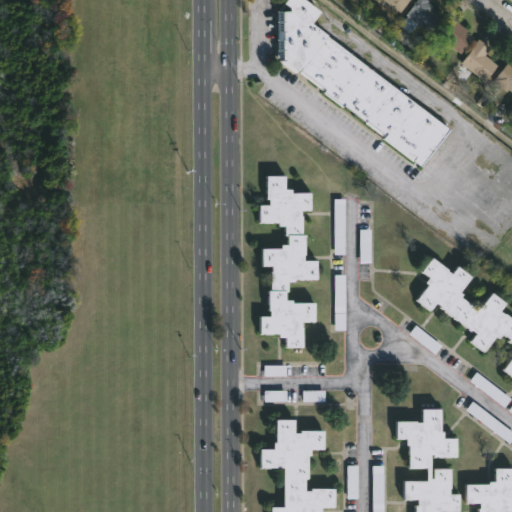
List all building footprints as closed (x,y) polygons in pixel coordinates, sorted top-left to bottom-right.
[(307,26),(444,130),(415,168),(377,139),(381,134),(379,132),(377,134),(336,103),(334,106),(317,93),(319,91),(278,61),(278,12),(286,12),(286,8),(280,4),(283,0),(299,0),(317,13),(307,26)] [(409,0),(400,12),(384,0),(409,0)] [(438,16),(429,29),(420,23),(412,33),(401,26),(408,16),(403,12),(411,0),(423,0),(430,6),(428,9),(438,16)] [(370,26),(382,35),(391,22),(380,14),(370,26)] [(473,38),(461,53),(437,35),(451,17),(469,31),(467,33),(473,38)] [(497,64),(486,81),(460,63),(477,38),(490,47),(484,56),(497,64)] [(511,66),(511,65),(511,91),(508,89),(506,91),(492,81),(505,62),(511,66)] [(281,175),(280,188),(287,188),(287,191),(306,192),(305,209),(298,209),(297,233),(300,234),(299,259),(314,259),(313,278),(283,277),(283,288),(266,288),(267,264),(256,264),(257,246),(276,246),(276,243),(283,243),(283,234),(280,234),(281,225),(274,225),(274,221),(255,221),(255,204),(264,204),(264,198),(262,198),(263,174),(281,175)] [(443,269),(447,272),(453,264),(468,275),(457,291),(459,293),(457,296),(471,306),(475,300),(479,303),(488,290),(503,301),(497,309),(511,320),(511,380),(497,368),(508,353),(506,352),(510,345),(502,339),(504,337),(499,333),(495,339),(492,337),(481,352),(463,339),(468,333),(434,307),(435,305),(432,303),(426,311),(410,299),(421,283),(419,281),(422,276),(415,271),(427,254),(445,267),(443,269)] [(311,302),(311,320),(298,320),(298,344),(282,344),(282,335),(275,335),(275,332),(256,331),(256,314),(266,314),(266,309),(264,309),(265,289),(282,289),(281,299),(289,299),(288,302),(311,302)] [(464,410),(507,443),(511,436),(511,433),(471,402),(464,410)] [(439,407),(439,420),(442,420),(441,436),(454,436),(453,454),(432,454),(432,453),(430,453),(429,465),(408,465),(408,443),(405,443),(405,437),(395,437),(396,419),(421,420),(421,407),(439,407)] [(289,421),(289,431),(295,431),(295,429),(318,429),(318,446),(313,447),(313,452),(303,452),(303,477),(301,477),(301,490),(306,490),(306,488),(332,487),(332,504),(316,504),(316,511),(266,511),(266,505),(279,505),(278,466),(256,466),(256,450),(269,450),(269,444),(272,444),(271,421),(289,421)] [(427,466),(427,478),(429,478),(429,468),(445,468),(445,494),(455,494),(455,510),(436,510),(436,511),(411,511),(412,505),(413,505),(413,499),(401,499),(401,480),(423,480),(423,466),(427,466)] [(509,467),(508,497),(511,497),(511,511),(475,511),(476,503),(463,502),(464,483),(484,484),(484,481),(491,481),(492,467),(509,467)]
